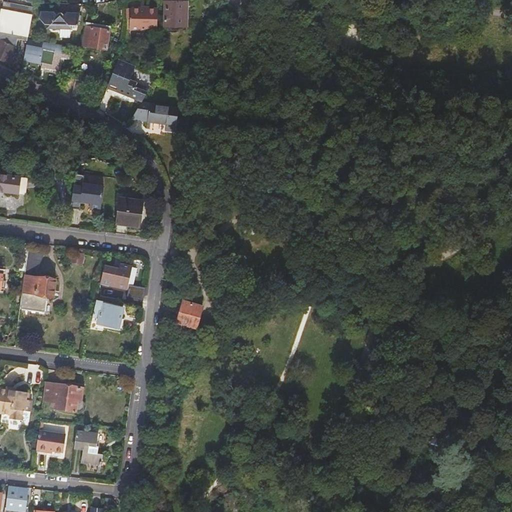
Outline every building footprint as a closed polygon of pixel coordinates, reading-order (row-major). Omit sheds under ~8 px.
[(164,27),(186,28),(187,3),(164,2),(164,27)] [(5,4),(4,11),(31,17),(33,9),(5,4)] [(129,30),(156,31),(157,9),(131,8),(131,18),(130,18),(130,20),(129,20),(129,30)] [(27,42),(28,39),(31,17),(4,11),(1,11),(0,13),(0,60),(13,66),(18,54),(11,51),(13,46),(14,46),(16,39),(21,40),(20,46),(26,48),(27,42)] [(50,26),(53,30),(65,30),(69,26),(78,27),(80,14),(66,14),(63,16),(63,15),(62,15),(62,14),(61,14),(60,14),(59,14),(58,14),(57,15),(57,16),(54,13),(40,13),(39,19),(45,26),(50,26)] [(85,24),(81,46),(106,50),(109,28),(85,24)] [(63,46),(28,39),(27,42),(26,48),(23,60),(52,66),(54,53),(61,54),(63,46)] [(118,60),(107,88),(114,91),(119,92),(131,98),(135,88),(137,83),(130,80),(136,67),(118,60)] [(74,76),(70,96),(80,100),(83,93),(86,79),(74,76)] [(135,88),(131,98),(142,102),(144,99),(147,93),(135,88)] [(142,102),(135,114),(147,116),(145,124),(149,124),(150,118),(165,121),(164,127),(175,129),(179,105),(144,99),(142,102)] [(84,176),(75,174),(70,209),(80,210),(81,202),(90,204),(89,208),(101,209),(104,187),(83,184),(84,176)] [(0,176),(0,191),(18,194),(19,178),(0,176)] [(143,202),(119,199),(115,224),(140,228),(143,202)] [(28,243),(19,241),(17,257),(21,257),(19,270),(24,271),(27,252),(28,243)] [(27,252),(24,271),(24,276),(31,277),(42,254),(27,252)] [(118,269),(104,266),(100,283),(128,290),(126,297),(141,300),(144,277),(130,274),(132,267),(119,265),(118,269)] [(55,280),(31,277),(24,276),(20,305),(19,309),(44,313),(45,309),(46,297),(52,298),(55,280)] [(97,323),(119,328),(123,309),(101,304),(101,302),(96,301),(89,329),(95,330),(97,323)] [(177,323),(197,329),(203,308),(183,302),(177,323)] [(44,382),(42,400),(55,402),(54,408),(80,412),(83,410),(84,402),(81,400),(83,388),(44,382)] [(0,413),(9,415),(9,419),(21,420),(22,410),(29,411),(31,400),(27,399),(28,392),(15,390),(15,387),(5,386),(4,389),(0,388),(0,413)] [(443,435),(442,430),(437,428),(434,431),(430,430),(429,429),(428,429),(427,430),(426,430),(426,431),(425,431),(425,432),(424,433),(424,434),(425,436),(425,437),(426,437),(427,438),(430,439),(431,444),(436,446),(441,443),(442,443),(444,435),(443,435)] [(65,434),(38,431),(35,450),(48,452),(48,450),(62,452),(65,434)] [(97,434),(76,431),(73,450),(82,451),(80,465),(101,468),(102,456),(96,455),(97,447),(95,447),(97,434)] [(6,508),(3,508),(2,511),(8,511),(9,508),(23,510),(26,490),(8,488),(6,508)]
